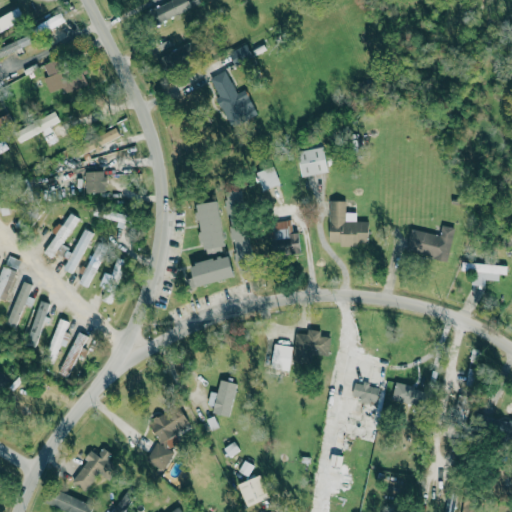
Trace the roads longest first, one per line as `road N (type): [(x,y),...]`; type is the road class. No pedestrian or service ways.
road 1 (residential): [(18,511),(36,467),(124,370),(165,339),(240,307),(308,294),(374,294),(462,314),(511,342)]
road 2 (residential): [(93,0),(146,106),(167,186),(158,278),(117,377)]
